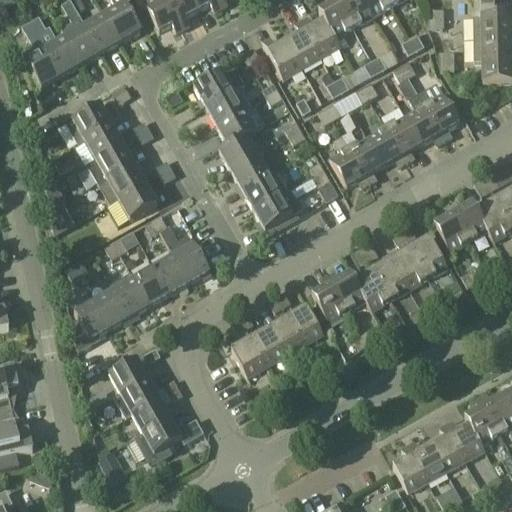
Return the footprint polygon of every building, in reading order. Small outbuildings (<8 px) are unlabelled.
[(13,0),(0,0),(0,14),(16,4),(13,0)] [(104,22),(120,50),(140,38),(125,12),(129,10),(123,0),(111,0),(110,6),(116,15),(104,22)] [(175,40),(182,36),(162,0),(160,0),(142,10),(158,39),(171,32),(175,40)] [(186,0),(162,0),(182,36),(188,33),(184,25),(196,18),(186,0)] [(211,0),(186,0),(196,18),(209,11),(213,19),(220,16),(211,0)] [(211,0),(220,16),(226,12),(222,4),(229,0),(211,0)] [(318,17),(323,26),(335,46),(353,35),(333,0),(329,0),(326,2),(331,10),(318,17)] [(341,0),(333,0),(353,35),(372,25),(357,0),(348,0),(343,3),(341,0)] [(357,0),(372,25),(390,14),(382,0),(357,0)] [(382,0),(390,14),(409,3),(407,0),(382,0)] [(469,0),(470,4),(480,4),(480,25),(473,26),(473,68),(481,68),(481,90),(511,89),(511,2),(501,3),(500,0),(469,0)] [(78,1),(70,6),(77,18),(85,13),(78,1)] [(76,38),(64,45),(80,72),(100,61),(84,33),(69,7),(61,12),(76,38)] [(428,35),(442,35),(442,16),(428,16),(428,35)] [(104,22),(84,33),(100,61),(120,50),(104,22)] [(38,25),(30,30),(60,83),(80,72),(64,45),(58,48),(50,35),(45,38),(38,25)] [(306,25),(300,29),(320,65),(339,54),(335,46),(323,26),(310,34),(306,25)] [(298,41),(286,48),(302,76),(320,65),(300,29),(293,33),(298,41)] [(40,95),(60,83),(30,30),(22,35),(33,54),(21,61),(40,95)] [(408,46),(415,58),(424,53),(417,41),(408,46)] [(283,87),(302,76),(286,48),(273,55),(269,46),(262,50),(283,87)] [(408,62),(415,58),(408,46),(401,50),(408,62)] [(260,65),(255,58),(243,65),(248,72),(260,65)] [(440,77),(454,77),(453,58),(439,58),(440,77)] [(371,67),(378,79),(386,74),(379,62),(371,67)] [(370,83),(378,79),(371,67),(363,71),(370,83)] [(400,73),(407,85),(415,80),(409,68),(400,73)] [(399,89),(407,85),(400,73),(393,77),(399,89)] [(238,95),(238,96),(244,93),(238,83),(227,90),(220,78),(193,94),(204,114),(238,95)] [(333,88),(340,100),(349,95),(342,83),(333,88)] [(333,104),(340,100),(333,88),(326,92),(333,104)] [(261,96),(266,105),(278,98),(273,89),(261,96)] [(362,94),(369,106),(378,102),(371,89),(362,94)] [(362,110),(369,106),(362,94),(355,98),(362,110)] [(118,111),(131,103),(126,95),(113,103),(118,111)] [(238,96),(238,95),(204,114),(216,134),(249,114),(238,96)] [(278,98),(266,105),(270,112),(282,105),(278,98)] [(448,98),(442,101),(454,122),(455,123),(461,120),(448,98)] [(415,118),(404,124),(421,152),(433,145),(437,153),(444,149),(423,113),(416,101),(408,105),(415,118)] [(423,113),(444,149),(450,145),(446,138),(459,130),(455,123),(454,122),(442,101),(441,102),(441,103),(423,113)] [(302,121),(311,117),(304,104),(295,109),(302,121)] [(325,115),(332,127),(340,123),(333,110),(325,115)] [(69,156),(83,148),(111,132),(99,112),(57,136),(69,156)] [(216,134),(227,153),(227,154),(252,139),(253,140),(255,138),(244,119),(250,115),(249,114),(216,134)] [(324,131),(332,127),(325,115),(317,119),(324,131)] [(404,124),(386,134),(406,171),(413,167),(408,159),(421,152),(404,124)] [(132,135),(137,144),(149,137),(144,128),(132,135)] [(284,136),(289,144),(301,137),(296,128),(284,136)] [(83,148),(95,168),(122,152),(111,132),(83,148)] [(386,134),(367,145),(383,173),(395,166),(400,174),(406,171),(386,134)] [(149,137),(137,144),(141,151),(153,144),(149,137)] [(305,145),(301,137),(289,144),(293,152),(305,145)] [(263,159),(253,140),(252,139),(227,154),(227,153),(218,158),(230,178),(263,159)] [(349,139),(341,144),(369,192),(375,188),(371,180),(383,173),(367,145),(356,151),(349,139)] [(362,196),(369,192),(341,144),(333,148),(340,160),(330,166),(328,166),(345,195),(358,188),(362,196)] [(95,168),(106,187),(134,171),(122,152),(95,168)] [(264,160),(263,159),(230,178),(241,198),(275,179),(275,178),(268,182),(258,163),(264,160)] [(154,174),(159,183),(172,176),(166,167),(154,174)] [(307,175),(312,184),(324,177),(319,168),(307,175)] [(52,178),(50,169),(40,171),(42,181),(52,178)] [(106,187),(118,207),(145,191),(134,171),(106,187)] [(172,176),(159,183),(163,190),(176,183),(172,176)] [(324,177),(312,184),(316,192),(326,208),(338,201),(324,177)] [(286,199),(275,179),(241,198),(253,218),(286,199)] [(481,185),(490,199),(499,194),(490,180),(481,185)] [(312,184),(291,196),(295,204),(316,192),(312,184)] [(480,205),(490,199),(481,185),(472,190),(480,205)] [(157,211),(145,191),(118,207),(129,228),(157,211)] [(511,195),(494,206),(511,236),(511,195)] [(290,197),(286,199),(253,218),(264,238),(302,217),(290,197)] [(51,217),(67,208),(63,201),(49,209),(51,217)] [(511,236),(494,206),(475,217),(487,237),(486,238),(493,249),(494,248),(494,247),(511,236)] [(453,209),(447,213),(468,248),(486,238),(487,237),(475,217),(471,209),(458,217),(453,209)] [(64,232),(74,227),(67,212),(57,216),(64,232)] [(449,259),(468,248),(447,213),(441,216),(446,224),(433,231),(449,259)] [(152,227),(159,240),(168,234),(161,222),(152,227)] [(151,243),(159,240),(152,227),(145,231),(151,243)] [(406,228),(397,234),(405,247),(414,242),(406,228)] [(159,240),(173,264),(188,291),(209,279),(188,243),(178,248),(170,233),(168,234),(159,240)] [(396,253),(405,247),(397,234),(388,239),(396,253)] [(112,250),(119,262),(128,257),(121,244),(112,250)] [(409,255),(428,287),(446,277),(447,277),(448,277),(430,244),(409,255)] [(112,266),(119,262),(112,250),(105,254),(112,266)] [(369,250),(360,255),(368,269),(377,264),(369,250)] [(359,274),(368,269),(360,255),(351,260),(359,274)] [(409,255),(391,265),(409,297),(428,287),(409,255)] [(153,275),(169,302),(188,291),(173,264),(153,275)] [(391,265),(372,276),(390,308),(409,297),(391,265)] [(72,272),(79,284),(88,280),(81,267),(72,272)] [(488,267),(481,271),(488,283),(495,279),(488,267)] [(480,288),(488,283),(481,271),(473,276),(480,288)] [(72,289),(79,284),(72,272),(65,276),(72,289)] [(153,275),(133,286),(149,314),(169,302),(153,275)] [(372,276),(353,286),(365,308),(371,319),(372,319),(372,318),(390,308),(372,276)] [(109,290),(114,298),(129,325),(149,314),(133,286),(129,279),(109,290)] [(332,279),(326,283),(346,318),(365,308),(353,286),(350,279),(337,287),(332,279)] [(328,328),(346,318),(326,283),(319,286),(324,294),(311,302),(327,330),(328,329),(328,328)] [(114,298),(94,309),(109,336),(129,325),(114,298)] [(283,299),(275,304),(282,315),(290,311),(283,299)] [(274,320),(282,315),(275,304),(267,308),(274,320)] [(99,342),(109,336),(94,309),(73,320),(79,329),(71,334),(76,355),(78,359),(101,346),(99,342)] [(306,313),(287,324),(303,353),(322,342),(306,313)] [(0,314),(0,335),(8,334),(4,314),(0,314)] [(246,320),(237,324),(244,337),(253,332),(246,320)] [(237,341),(244,337),(237,324),(230,329),(237,341)] [(287,324),(268,335),(284,363),(303,353),(287,324)] [(268,335),(249,345),(266,374),(284,363),(268,335)] [(367,336),(359,341),(366,353),(374,348),(367,336)] [(358,357),(366,353),(359,341),(352,345),(358,357)] [(246,385),(266,374),(249,345),(230,356),(246,385)] [(148,370),(159,363),(155,354),(143,361),(148,370)] [(114,405),(147,386),(136,366),(108,381),(120,401),(113,405),(114,405)] [(0,419),(11,416),(6,395),(18,392),(13,372),(0,375),(0,419)] [(511,391),(511,394),(501,401),(511,420),(511,384),(509,386),(511,391)] [(159,406),(147,386),(114,405),(125,425),(159,406)] [(161,395),(166,402),(178,395),(173,387),(161,395)] [(178,395),(166,402),(170,410),(182,403),(178,395)] [(484,400),(478,404),(498,440),(511,432),(511,420),(501,401),(489,407),(484,400)] [(99,410),(95,402),(88,406),(92,413),(99,410)] [(463,422),(466,428),(472,439),(473,439),(480,450),(498,440),(478,404),(472,407),(476,415),(463,422)] [(136,445),(170,426),(159,406),(125,425),(125,426),(131,422),(142,441),(136,445)] [(16,438),(11,416),(0,419),(0,462),(32,455),(28,435),(16,438)] [(176,438),(170,426),(136,445),(151,472),(168,462),(165,456),(181,447),(184,452),(204,440),(196,427),(176,438)] [(450,427),(444,430),(464,467),(483,457),(480,450),(473,439),(472,439),(466,428),(454,435),(450,427)] [(442,442),(429,449),(445,478),(464,467),(444,430),(437,434),(442,442)] [(412,448),(406,451),(427,488),(445,478),(429,449),(417,456),(412,448)] [(407,499),(427,488),(406,451),(400,455),(404,463),(391,470),(407,499)] [(97,458),(100,464),(101,464),(109,459),(106,453),(97,458)] [(99,467),(104,476),(117,468),(116,467),(112,459),(110,460),(100,466),(99,467)] [(480,495),(486,506),(494,501),(488,490),(480,495)] [(385,501),(390,509),(401,503),(396,495),(385,501)] [(477,511),(486,506),(480,495),(471,499),(477,511)] [(0,511),(12,511),(7,498),(0,501),(0,511)] [(403,511),(406,511),(401,503),(390,509),(391,511),(403,511)] [(449,511),(450,511),(446,503),(438,507),(441,511),(449,511)]
